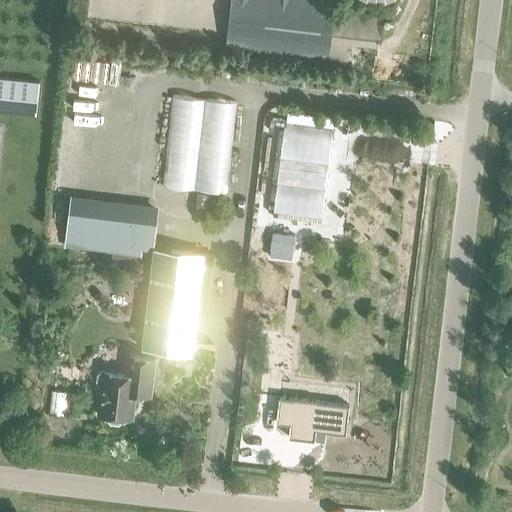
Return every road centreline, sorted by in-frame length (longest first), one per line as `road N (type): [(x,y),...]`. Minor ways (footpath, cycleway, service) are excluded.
road 1 (residential): [(428,511),(480,98)]
road 2 (residential): [(281,511),(0,479)]
